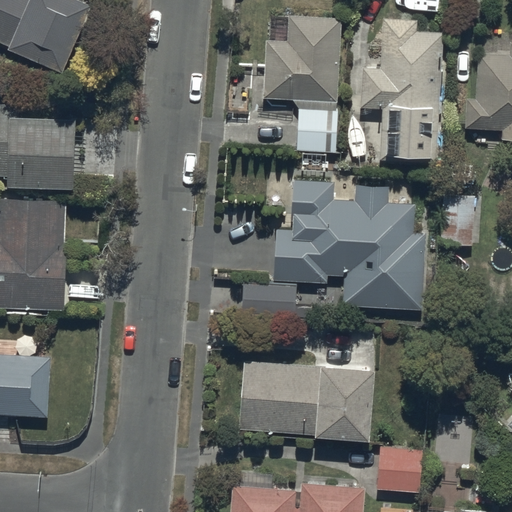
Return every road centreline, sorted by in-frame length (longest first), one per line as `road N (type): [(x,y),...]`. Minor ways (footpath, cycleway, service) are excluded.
road 1 (residential): [(182,0),(140,511)]
road 2 (residential): [(125,511),(0,504)]
